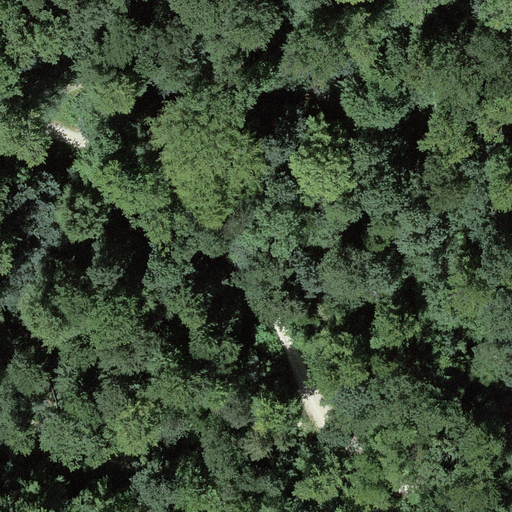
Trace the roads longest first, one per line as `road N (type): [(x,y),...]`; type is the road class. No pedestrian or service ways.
road 1 (track): [(0,131),(64,131),(129,161),(231,250),(343,438),(393,484),(451,511)]
road 2 (track): [(1,130),(33,98),(94,74),(511,115)]
road 3 (track): [(0,432),(59,437),(229,511)]
